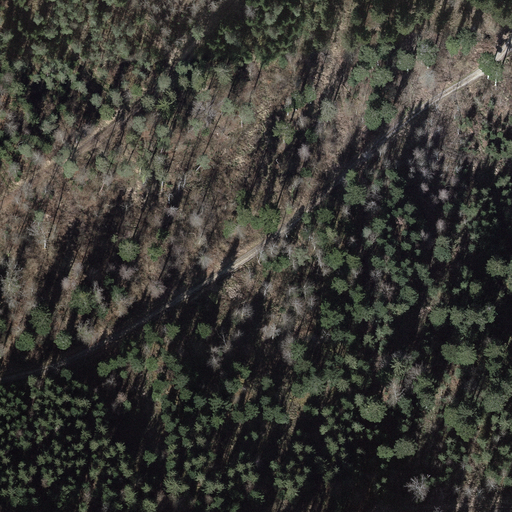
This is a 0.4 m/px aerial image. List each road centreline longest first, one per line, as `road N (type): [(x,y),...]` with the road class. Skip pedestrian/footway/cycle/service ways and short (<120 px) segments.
road 1 (track): [(511,40),(402,124),(303,219),(97,348),(0,379)]
road 2 (track): [(0,204),(129,114),(229,0)]
